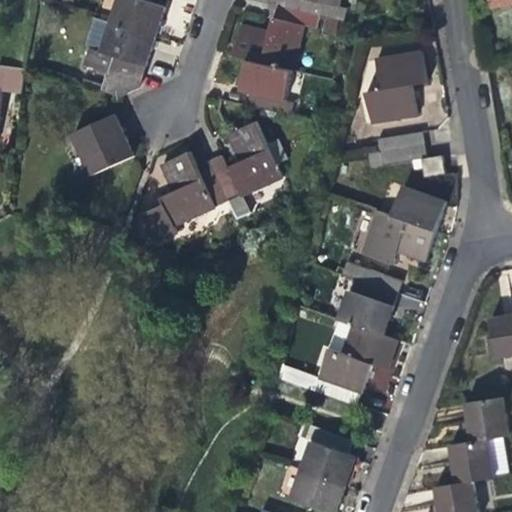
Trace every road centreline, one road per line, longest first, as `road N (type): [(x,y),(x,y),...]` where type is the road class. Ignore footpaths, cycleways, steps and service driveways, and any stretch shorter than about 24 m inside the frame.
road 1 (residential): [(371,511),(463,245)]
road 2 (residential): [(463,245),(471,170),(443,0)]
road 3 (residential): [(173,119),(215,0)]
